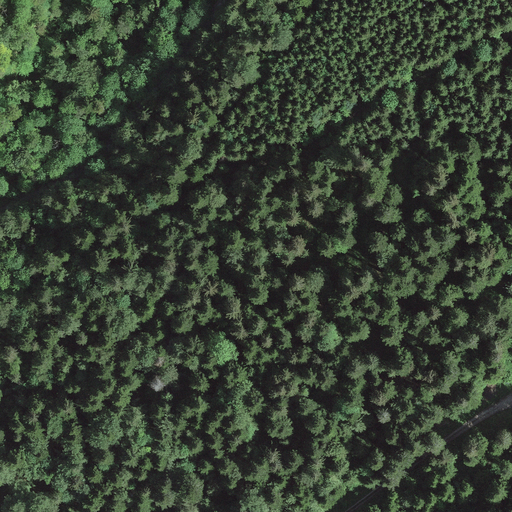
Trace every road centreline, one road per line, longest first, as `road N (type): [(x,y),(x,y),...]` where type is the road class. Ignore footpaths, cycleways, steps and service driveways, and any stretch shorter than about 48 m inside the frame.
road 1 (unclassified): [(0,212),(42,194),(113,144),(233,0)]
road 2 (track): [(511,400),(351,511)]
